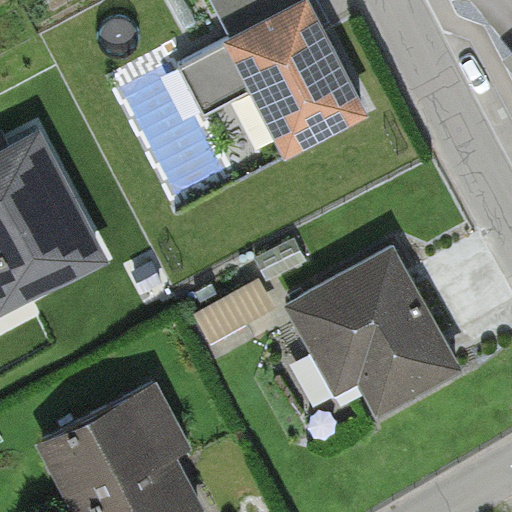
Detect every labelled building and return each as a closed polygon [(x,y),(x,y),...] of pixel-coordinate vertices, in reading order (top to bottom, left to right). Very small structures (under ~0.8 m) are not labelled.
[(223,0),(240,32),(224,41),(288,167),(370,126),(305,0),(304,0),(288,8),(284,0),(223,0)] [(0,315),(106,262),(42,134),(0,155),(0,315)] [(458,367),(399,250),(296,302),(342,393),(365,381),(378,407),(458,367)] [(262,277),(200,304),(213,333),(275,307),(262,277)] [(207,511),(219,506),(157,384),(40,443),(75,511),(207,511)]
